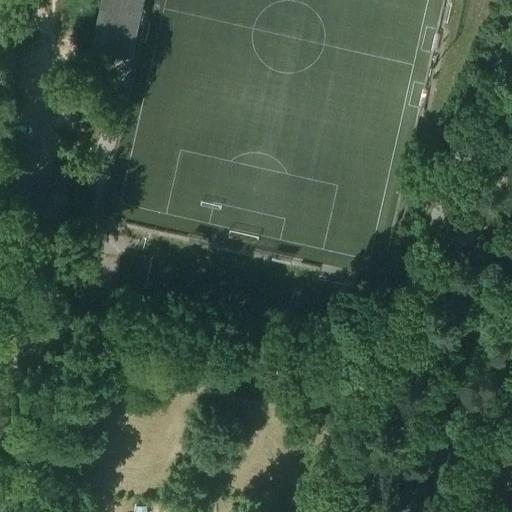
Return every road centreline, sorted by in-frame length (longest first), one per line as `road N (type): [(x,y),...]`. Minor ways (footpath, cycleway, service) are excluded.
road 1 (unclassified): [(317,511),(511,42)]
road 2 (unclassified): [(5,511),(1,459),(42,150)]
